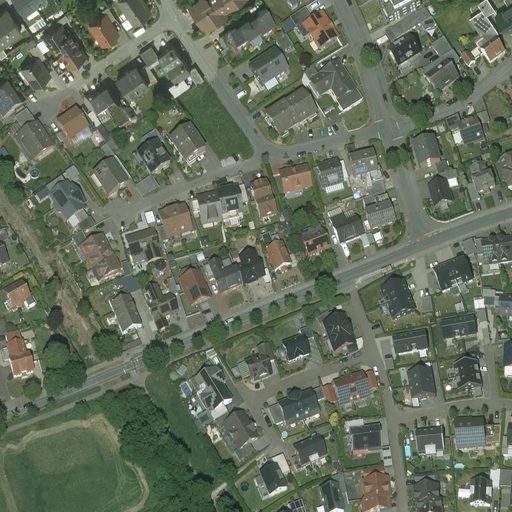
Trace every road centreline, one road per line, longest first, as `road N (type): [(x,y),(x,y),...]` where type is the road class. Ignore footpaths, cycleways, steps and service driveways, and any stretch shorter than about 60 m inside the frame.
road 1 (tertiary): [(342,279),(0,419)]
road 2 (residential): [(160,0),(264,149)]
road 3 (residential): [(511,64),(461,103),(389,131)]
road 4 (residential): [(389,131),(340,0)]
road 5 (residential): [(374,356),(251,404)]
road 6 (residential): [(389,131),(282,154),(264,149)]
road 7 (residential): [(511,406),(392,423)]
